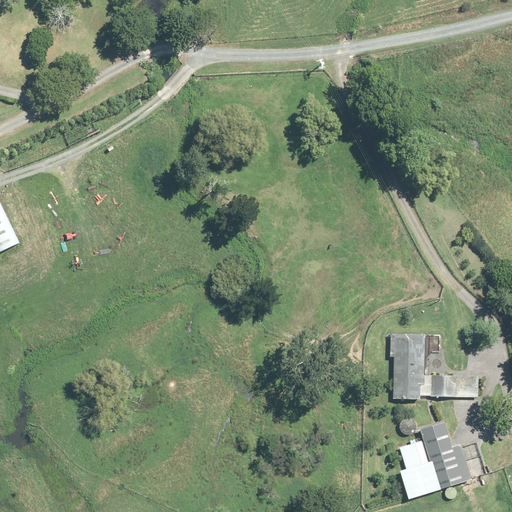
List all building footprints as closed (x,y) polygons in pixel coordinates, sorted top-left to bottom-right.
[(0,200),(0,254),(22,243),(0,200)] [(89,251),(79,251),(79,263),(89,263),(89,251)] [(440,335),(392,334),(391,358),(396,358),(395,400),(423,401),(423,396),(480,398),(482,352),(452,351),(451,356),(445,356),(444,374),(427,373),(428,352),(439,352),(440,335)] [(411,417),(410,417),(409,417),(407,417),(406,418),(404,419),(403,420),(402,421),(401,423),(401,424),(401,426),(401,428),(401,429),(402,431),(403,432),(404,433),(405,434),(407,435),(408,435),(410,436),(412,435),(413,435),(415,434),(416,433),(417,432),(418,431),(419,430),(419,428),(420,426),(419,425),(419,423),(418,422),(417,420),(416,419),(415,418),(414,418),(412,417),(411,417)] [(425,441),(401,447),(409,469),(401,472),(411,500),(474,479),(471,469),(479,467),(474,448),(465,450),(464,444),(454,447),(448,423),(422,429),(425,441)] [(496,443),(487,446),(491,459),(500,457),(496,443)]
